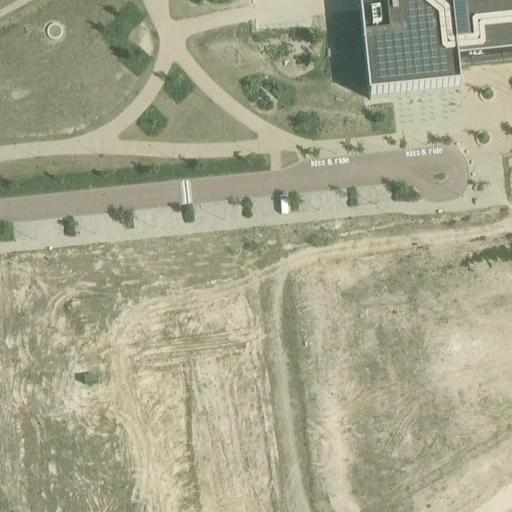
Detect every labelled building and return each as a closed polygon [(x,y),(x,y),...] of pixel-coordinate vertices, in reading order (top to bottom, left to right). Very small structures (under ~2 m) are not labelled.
[(511,0),(397,0),(398,4),(359,8),(368,100),(460,90),(458,64),(511,58),(511,0)] [(511,220),(503,222),(505,239),(506,239),(511,238),(511,220)] [(503,222),(482,224),(486,256),(507,254),(506,239),(505,239),(503,222)] [(482,224),(462,226),(465,259),(486,256),(482,224)] [(462,226),(441,228),(445,261),(465,259),(462,226)] [(441,228),(421,230),(424,263),(445,261),(441,228)] [(421,230),(400,233),(404,265),(424,263),(421,230)] [(400,233),(380,235),(383,267),(404,265),(400,233)] [(380,235),(359,237),(362,269),(383,267),(380,235)] [(359,237),(338,239),(342,271),(362,269),(359,237)] [(338,239),(318,241),(321,274),(342,271),(338,239)] [(318,241),(296,243),(300,276),(321,274),(318,241)] [(145,249),(8,263),(20,373),(76,368),(75,357),(65,358),(59,305),(147,296),(148,304),(250,293),(251,303),(261,302),(256,250),(146,261),(145,249)] [(508,274),(492,276),(493,285),(509,283),(508,274)] [(483,277),(467,278),(468,287),(484,286),(483,277)] [(467,278),(451,280),(452,289),(468,287),(467,278)] [(442,281),(426,283),(427,292),(443,290),(442,281)] [(426,283),(410,284),(411,293),(427,292),(426,283)] [(401,285),(385,287),(386,296),(402,294),(401,285)] [(385,287),(369,289),(370,297),(386,296),(385,287)] [(360,289),(344,291),(345,300),(361,298),(360,289)] [(344,291),(328,293),(329,302),(345,300),(344,291)] [(319,294),(303,295),(304,304),(320,303),(319,294)] [(271,386),(268,366),(232,370),(234,390),(271,386)] [(353,368),(309,373),(323,502),(330,511),(414,511),(410,506),(409,507),(402,511),(384,511),(365,486),(353,368)] [(234,390),(236,409),(273,405),(271,386),(234,390)] [(194,390),(183,392),(184,402),(195,400),(194,390)] [(73,391),(22,396),(25,418),(36,417),(75,413),(73,391)] [(183,392),(171,393),(172,403),(184,402),(183,392)] [(511,400),(508,396),(496,406),(501,413),(511,404),(511,400)] [(118,398),(106,400),(107,410),(119,408),(118,398)] [(274,425),(273,405),(236,409),(238,428),(274,425)] [(119,408),(107,410),(108,419),(120,418),(119,408)] [(489,411),(475,421),(481,428),(494,418),(489,411)] [(75,413),(36,417),(39,439),(78,434),(75,413)] [(472,423),(459,433),(464,440),(477,431),(472,423)] [(238,428),(240,447),(276,444),(274,425),(238,428)] [(199,428),(187,430),(188,440),(200,438),(199,428)] [(187,430),(175,431),(176,441),(188,440),(187,430)] [(511,434),(509,431),(493,444),(511,469),(511,434)] [(459,433),(446,443),(451,450),(464,440),(459,433)] [(78,434),(39,439),(41,460),(80,456),(78,434)] [(123,441),(111,443),(112,453),(124,451),(123,441)] [(240,447),(242,467),(278,463),(276,444),(240,447)] [(511,469),(493,444),(476,456),(496,482),(511,470),(511,469)] [(439,448),(426,458),(431,465),(444,456),(439,448)] [(124,451),(112,453),(113,462),(125,461),(124,451)] [(80,456),(41,460),(43,481),(82,477),(80,456)] [(476,456),(460,469),(479,495),(496,482),(476,456)] [(426,458),(413,468),(418,475),(431,465),(426,458)] [(280,482),(278,463),(242,467),(244,486),(280,482)] [(203,466),(191,468),(192,478),(204,476),(203,466)] [(191,468),(179,469),(180,479),(192,478),(191,468)] [(460,469),(443,481),(463,507),(479,495),(460,469)] [(406,473),(393,483),(398,490),(411,480),(406,473)] [(45,503),(84,499),(82,477),(43,481),(45,503)] [(443,481),(427,494),(440,511),(456,511),(463,507),(443,481)] [(246,505),(282,501),(280,482),(244,486),(246,505)] [(128,484),(116,485),(117,495),(129,494),(128,484)] [(129,494),(117,495),(118,505),(130,504),(129,494)] [(440,511),(427,494),(410,506),(414,511),(440,511)] [(85,511),(84,499),(45,503),(46,511),(85,511)] [(246,505),(246,511),(283,511),(282,501),(246,505)]
